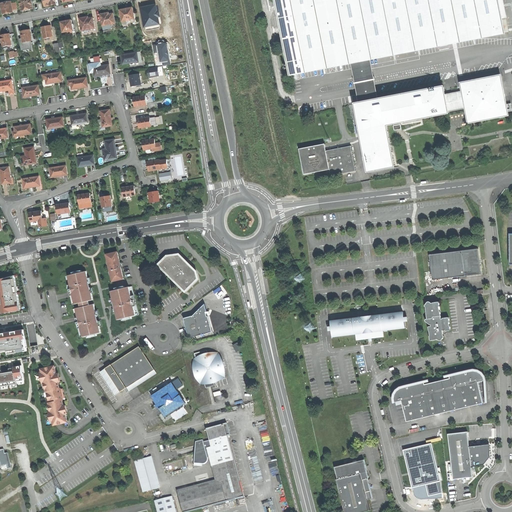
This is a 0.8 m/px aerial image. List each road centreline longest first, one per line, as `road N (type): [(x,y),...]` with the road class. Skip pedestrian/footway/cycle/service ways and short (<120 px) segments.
road 1 (residential): [(0,117),(109,97),(132,150),(128,162),(19,205)]
road 2 (unclassified): [(501,347),(377,381),(374,399),(398,494),(417,511)]
road 3 (secondary): [(248,197),(237,176),(203,0)]
road 4 (unclassified): [(309,204),(487,183)]
road 5 (tertiary): [(189,220),(23,248)]
road 6 (unclassified): [(501,347),(487,183)]
road 7 (secondary): [(237,243),(254,279),(281,395)]
road 8 (secondary): [(281,395),(256,239)]
road 9 (secondary): [(185,0),(210,142),(218,148)]
road 10 (secondary): [(190,0),(218,148)]
